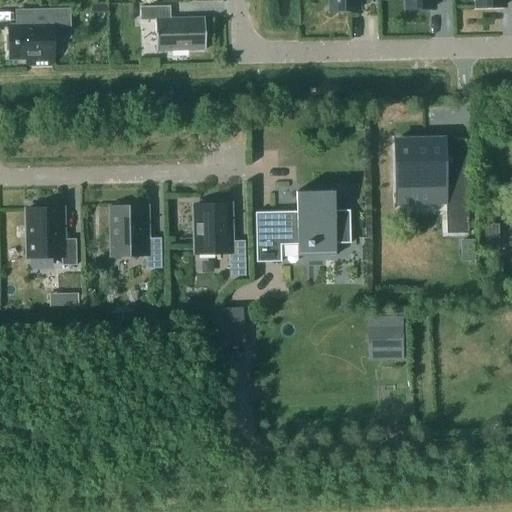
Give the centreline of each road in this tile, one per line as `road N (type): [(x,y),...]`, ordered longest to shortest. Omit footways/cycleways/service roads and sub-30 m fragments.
road 1 (unknown): [(0,498),(511,476)]
road 2 (residential): [(511,49),(268,54),(245,45),(237,0)]
road 3 (residential): [(232,173),(0,178)]
